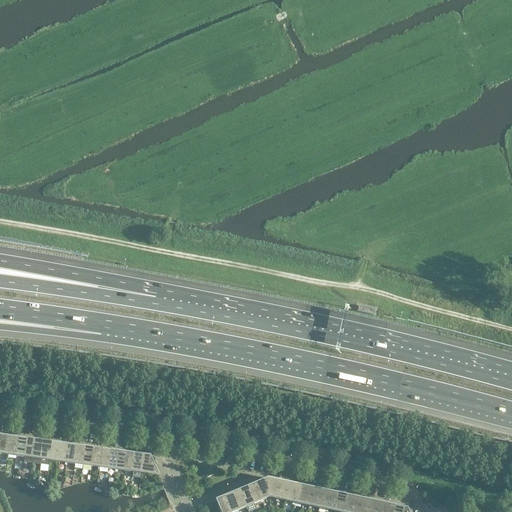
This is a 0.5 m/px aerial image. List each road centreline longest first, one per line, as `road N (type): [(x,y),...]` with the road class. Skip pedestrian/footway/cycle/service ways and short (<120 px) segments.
road 1 (residential): [(420,511),(402,485),(202,442),(0,414)]
road 2 (motorway): [(103,323),(511,412)]
road 3 (motorway): [(511,377),(158,301)]
road 4 (motorway): [(158,301),(0,264)]
road 5 (motorway): [(158,301),(0,281)]
road 6 (track): [(390,299),(511,330)]
